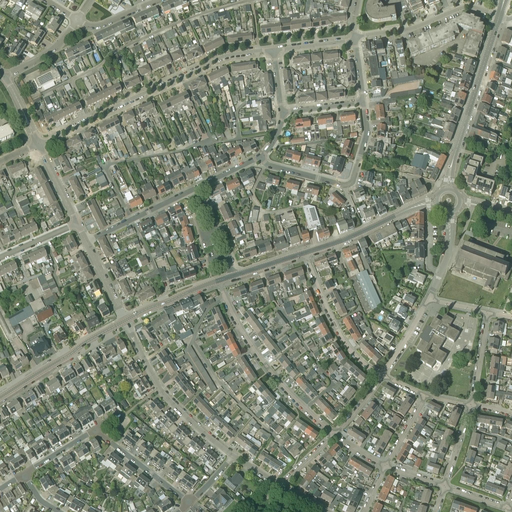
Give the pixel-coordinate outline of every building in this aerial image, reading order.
[(18,0),(16,4),(22,8),(27,0),(26,0),(18,0)] [(176,12),(182,10),(182,9),(178,0),(177,0),(172,2),(175,9),(176,12)] [(178,0),(182,9),(182,10),(183,10),(187,9),(188,7),(189,6),(188,4),(187,5),(185,0),(178,0)] [(379,6),(380,4),(381,0),(369,0),(366,6),(366,7),(366,8),(366,9),(366,10),(366,11),(366,12),(366,13),(366,14),(366,15),(367,16),(367,17),(368,18),(369,19),(370,20),(371,20),(372,21),(373,22),(374,22),(375,22),(376,23),(377,23),(378,23),(379,23),(392,21),(391,19),(397,18),(396,15),(395,9),(387,10),(385,7),(383,8),(381,6),(380,7),(379,6)] [(419,0),(415,2),(419,11),(424,9),(420,0),(419,0)] [(166,4),(169,12),(175,9),(172,2),(166,4)] [(413,14),(419,11),(415,2),(409,4),(413,14)] [(26,12),(25,14),(25,15),(31,18),(33,15),(37,8),(31,4),(26,12)] [(164,14),(169,12),(166,4),(161,7),(164,14)] [(37,8),(33,15),(39,19),(44,11),(40,9),(38,8),(38,7),(37,7),(37,8)] [(150,11),(153,19),(159,16),(155,9),(150,11)] [(320,15),(319,13),(319,10),(316,10),(316,11),(317,15),(309,16),(309,18),(311,29),(313,28),(314,29),(318,28),(319,27),(321,27),(320,16),(320,15)] [(153,20),(154,20),(153,19),(150,11),(144,14),(147,21),(150,20),(151,21),(153,20)] [(141,24),(147,21),(144,14),(138,16),(141,24)] [(141,24),(138,16),(132,19),(136,26),(141,24)] [(472,33),(484,36),(485,33),(484,32),(485,30),(483,29),(484,26),(480,25),(481,22),(477,21),(478,20),(466,16),(466,17),(463,16),(461,21),(460,20),(449,25),(454,37),(459,34),(457,28),(459,27),(473,32),(472,33)] [(52,25),(58,29),(62,22),(55,18),(52,25)] [(289,31),(291,31),(289,19),(279,21),(279,22),(281,33),(283,32),(284,33),(288,32),(289,31)] [(125,31),(126,33),(127,33),(131,32),(129,29),(133,27),(134,27),(131,22),(129,23),(128,21),(122,23),(125,31)] [(199,27),(198,25),(196,21),(190,24),(193,29),(199,27)] [(116,26),(120,33),(125,31),(122,23),(116,26)] [(58,29),(52,25),(48,31),(54,35),(58,29)] [(454,37),(449,25),(438,29),(444,43),(447,41),(447,43),(452,41),(451,39),(455,38),(454,37)] [(110,29),(114,36),(120,33),(116,26),(110,29)] [(35,37),(41,41),(45,36),(41,34),(43,31),(40,29),(39,31),(35,37)] [(115,38),(114,36),(110,29),(105,31),(109,41),(111,41),(112,40),(113,39),(115,38)] [(231,32),(231,29),(224,30),(225,35),(227,34),(227,38),(228,45),(233,44),(231,32)] [(441,44),(444,43),(438,29),(427,34),(433,47),(436,46),(437,47),(441,45),(441,44)] [(144,36),(142,30),(136,32),(138,38),(144,36)] [(104,43),(109,41),(105,31),(99,34),(103,41),(104,43)] [(176,39),(174,35),(172,31),(166,33),(168,39),(169,41),(176,39)] [(214,36),(219,48),(224,46),(220,36),(222,35),(220,31),(213,34),(214,36)] [(484,36),(472,33),(469,32),(466,43),(481,47),(484,36)] [(98,46),(97,44),(103,41),(99,34),(93,36),(95,39),(92,40),(95,47),(98,46)] [(430,48),(433,47),(427,34),(417,38),(423,52),(426,50),(426,52),(431,50),(430,48)] [(215,50),(219,48),(214,36),(212,37),(209,38),(210,40),(211,40),(215,50)] [(41,41),(35,37),(31,44),(37,48),(41,41)] [(511,46),(511,39),(503,37),(501,43),(511,46)] [(420,53),(423,52),(417,38),(406,43),(412,56),(415,55),(416,56),(420,54),(420,53)] [(211,40),(210,40),(208,41),(207,39),(205,40),(210,52),(215,50),(211,40)] [(82,45),(85,53),(91,50),(92,53),(97,50),(95,47),(92,40),(87,43),(82,45)] [(210,52),(205,40),(200,43),(201,45),(202,45),(206,54),(210,52)] [(12,46),(22,53),(26,46),(19,42),(18,45),(14,43),(12,46)] [(376,51),(377,57),(386,56),(384,46),(383,46),(382,42),(376,43),(376,48),(377,51),(376,51)] [(404,51),(403,50),(402,42),(395,44),(397,52),(404,51)] [(377,57),(376,51),(375,51),(374,43),(364,45),(362,47),(365,65),(367,64),(368,67),(370,67),(371,78),(372,78),(373,84),(381,82),(380,82),(378,67),(378,63),(377,57)] [(477,59),(481,47),(466,43),(462,54),(477,59)] [(173,48),(178,60),(183,58),(178,48),(179,48),(178,44),(172,46),(173,48)] [(81,58),(86,55),(85,53),(82,45),(76,48),(79,55),(81,58)] [(192,46),(198,58),(202,55),(198,45),(195,47),(195,45),(192,46)] [(18,59),(22,53),(12,46),(11,48),(10,54),(18,59)] [(193,60),(198,58),(192,46),(190,47),(191,48),(189,50),(193,59),(193,60)] [(75,61),(81,58),(79,55),(76,48),(70,50),(75,61)] [(174,62),(178,60),(173,48),(171,49),(172,51),(169,52),(171,55),(174,62)] [(193,59),(189,50),(186,51),(185,49),(182,51),(187,62),(189,61),(193,59)] [(511,49),(510,49),(509,52),(499,49),(498,54),(509,58),(510,53),(511,53),(511,49)] [(72,62),(75,61),(70,50),(64,53),(68,60),(71,59),(72,62)] [(161,54),(167,65),(171,63),(166,52),(163,53),(162,50),(160,51),(161,54)] [(332,53),(334,64),(337,64),(339,65),(342,61),(340,59),(339,53),(337,53),(332,53)] [(153,59),(151,54),(145,56),(147,60),(148,60),(150,65),(153,72),(158,69),(153,59)] [(167,65),(161,54),(157,56),(162,67),(167,65)] [(507,64),(509,58),(498,54),(496,60),(507,64)] [(158,69),(162,67),(157,56),(155,57),(155,58),(153,59),(158,69)] [(300,68),(299,58),(294,59),(292,59),(293,65),(291,67),(296,71),(297,69),(300,68)] [(466,67),(475,70),(477,64),(465,60),(463,66),(466,67)] [(342,70),(353,69),(352,65),(351,65),(351,63),(346,63),(343,61),(340,66),(342,67),(342,70)] [(141,63),(146,75),(150,73),(146,63),(144,64),(143,62),(141,63)] [(141,77),(146,75),(141,63),(139,64),(139,66),(137,67),(139,70),(138,70),(141,77)] [(250,64),(252,75),(258,74),(260,71),(257,69),(257,64),(255,65),(255,64),(250,64)] [(473,76),(475,70),(466,67),(464,73),(473,76)] [(494,67),(492,73),(500,76),(507,79),(509,80),(510,76),(507,75),(507,76),(502,74),(504,69),(498,67),(497,68),(494,67)] [(221,70),(226,82),(229,81),(228,79),(230,78),(226,68),(221,70)] [(283,78),(294,77),(293,74),(295,72),(290,68),(288,71),(283,72),(283,74),(283,78)] [(55,82),(56,81),(60,79),(56,70),(49,73),(49,74),(34,81),(38,90),(53,82),(55,82)] [(224,83),(226,82),(221,70),(217,72),(221,82),(223,81),(224,83)] [(104,86),(103,82),(98,72),(95,74),(101,87),(104,86)] [(111,78),(112,81),(113,81),(116,80),(119,79),(116,72),(113,74),(115,77),(111,78)] [(132,76),(136,85),(140,84),(139,83),(141,83),(136,72),(134,73),(135,75),(132,76)] [(219,83),(221,82),(217,72),(212,75),(217,86),(220,85),(219,83)] [(260,82),(271,80),(270,76),(269,74),(264,75),(261,73),(258,77),(260,79),(260,82)] [(502,83),(505,84),(511,86),(511,82),(511,81),(509,80),(507,79),(500,76),(492,73),(489,80),(497,82),(502,84),(502,83)] [(136,85),(132,76),(129,77),(128,75),(126,76),(131,88),(136,86),(136,85)] [(219,90),(217,86),(212,75),(208,77),(211,83),(212,86),(215,92),(219,90)] [(127,90),(131,88),(126,76),(124,77),(125,79),(122,80),(127,90)] [(462,79),(451,76),(450,79),(457,81),(470,85),(472,79),(463,76),(462,79)] [(204,93),(206,92),(205,90),(208,89),(203,79),(198,81),(204,93)] [(354,79),(343,80),(344,83),(342,85),(347,88),(349,86),(354,85),(354,83),(354,79)] [(206,97),(204,93),(198,81),(194,83),(198,93),(201,99),(206,97)] [(468,92),(470,85),(457,81),(455,87),(456,88),(455,88),(460,90),(460,89),(468,92)] [(381,82),(373,84),(372,84),(373,90),(384,89),(383,82),(381,82)] [(196,94),(198,93),(194,83),(190,85),(190,86),(188,87),(191,92),(194,97),(193,98),(195,102),(196,102),(199,106),(201,105),(199,101),(198,101),(196,96),(197,96),(196,94)] [(113,88),(116,94),(121,92),(118,85),(113,88)] [(504,88),(501,87),(497,85),(496,88),(488,85),(486,90),(500,96),(501,95),(502,91),(503,91),(504,88)] [(337,88),(338,99),(343,98),(345,98),(344,92),(346,90),(341,86),(340,88),(337,88)] [(295,87),(284,88),(285,92),(286,92),(286,94),(291,94),(294,96),(298,91),(296,89),(295,87)] [(110,97),(116,94),(113,88),(107,91),(110,97)] [(99,102),(96,96),(93,90),(88,93),(90,98),(93,105),(99,102)] [(506,97),(501,95),(500,96),(486,90),(484,97),(493,100),(494,96),(505,100),(506,97)] [(104,99),(110,97),(107,91),(102,93),(104,99)] [(305,103),(303,93),(301,93),(299,92),(295,96),(297,98),(298,104),(300,103),(300,104),(305,103)] [(99,102),(104,99),(102,93),(96,96),(99,102)] [(188,110),(189,111),(192,110),(191,107),(193,106),(191,102),(190,103),(186,93),(181,95),(188,110)] [(456,93),(455,96),(458,96),(457,99),(464,102),(466,96),(459,93),(459,94),(456,93)] [(184,112),(188,110),(181,95),(177,97),(184,112)] [(185,113),(184,112),(177,97),(173,99),(178,111),(180,115),(182,119),(184,118),(182,114),(185,113)] [(505,104),(493,100),(484,97),(481,103),(490,106),(492,101),(493,102),(493,103),(504,107),(505,104)] [(88,107),(93,105),(90,98),(85,101),(88,107)] [(464,102),(457,99),(452,98),(451,101),(455,102),(454,105),(462,108),(464,102)] [(176,112),(178,111),(173,99),(168,102),(173,111),(175,110),(176,112)] [(171,112),(173,111),(168,102),(164,104),(169,115),(171,114),(171,112)] [(146,105),(151,115),(154,114),(155,115),(158,114),(155,108),(152,103),(150,104),(146,105)] [(73,107),(76,113),(82,110),(79,104),(73,107)] [(167,116),(169,115),(164,104),(159,106),(164,115),(166,114),(167,116)] [(151,115),(146,105),(142,107),(147,119),(149,118),(149,116),(151,115)] [(494,119),(496,120),(498,115),(499,112),(480,105),(477,114),(485,116),(494,119)] [(70,115),(76,113),(73,107),(68,109),(70,115)] [(142,119),(144,118),(147,125),(149,130),(152,128),(151,127),(149,124),(147,119),(142,107),(137,109),(142,119)] [(65,118),(70,115),(68,109),(62,112),(65,118)] [(451,116),(459,118),(461,112),(453,110),(451,116)] [(54,123),(59,121),(56,115),(55,111),(49,114),(54,123)] [(36,113),(40,122),(44,120),(40,112),(36,113)] [(59,121),(65,118),(62,112),(56,115),(59,121)] [(132,126),(134,130),(136,129),(138,128),(136,124),(134,124),(134,123),(136,122),(135,120),(137,119),(136,117),(134,117),(131,112),(127,114),(132,126)] [(386,123),(389,122),(389,118),(385,119),(384,113),(376,114),(377,120),(380,120),(381,123),(386,123)] [(48,126),(54,123),(49,114),(44,117),(48,126)] [(129,125),(130,127),(132,126),(127,114),(122,116),(127,126),(129,125)] [(347,115),(348,125),(354,125),(354,122),(355,122),(354,116),(353,117),(353,114),(347,115)] [(445,119),(447,119),(446,121),(452,124),(452,123),(456,124),(459,118),(451,116),(446,114),(445,119)] [(484,119),(485,116),(477,114),(473,127),(484,131),(487,123),(485,123),(486,122),(485,122),(486,120),(484,119)] [(220,118),(224,130),(229,128),(224,115),(223,116),(224,117),(220,118)] [(341,126),(348,125),(347,115),(341,116),(341,118),(340,118),(340,122),(336,122),(337,130),(338,136),(342,135),(341,126)] [(337,130),(336,122),(332,123),(332,119),(330,119),(330,117),(324,118),(325,126),(326,129),(333,128),(333,131),(337,130)] [(319,133),(318,127),(325,126),(324,118),(318,119),(318,121),(318,125),(314,125),(315,133),(319,133)] [(112,121),(119,136),(123,134),(116,119),(112,121)] [(315,133),(314,125),(310,126),(309,122),(308,123),(308,120),(302,121),(303,129),(303,133),(307,132),(307,128),(310,128),(311,132),(310,132),(311,134),(315,133)] [(435,120),(433,120),(431,125),(434,125),(444,128),(444,129),(454,132),(455,127),(444,123),(435,120)] [(115,138),(119,136),(112,121),(107,123),(112,133),(115,138)] [(110,134),(112,133),(107,123),(103,125),(108,137),(111,136),(110,134)] [(106,138),(108,137),(103,125),(98,127),(103,137),(106,136),(106,138)] [(0,142),(14,137),(9,127),(2,130),(0,130),(0,142)] [(356,134),(352,134),(351,127),(349,128),(349,134),(350,134),(350,138),(357,138),(356,134)] [(491,134),(484,131),(473,127),(468,140),(476,142),(478,138),(489,141),(496,143),(498,138),(496,137),(491,134)] [(454,132),(444,129),(440,139),(450,142),(454,132)] [(88,132),(94,144),(95,147),(97,146),(96,143),(98,142),(97,140),(95,135),(93,130),(88,132)] [(92,145),(94,144),(88,132),(84,134),(86,139),(83,140),(86,148),(92,145)] [(180,136),(184,143),(187,142),(184,134),(183,135),(182,132),(178,134),(179,136),(180,136)] [(385,139),(385,133),(377,132),(377,142),(388,145),(391,145),(391,139),(388,139),(385,139)] [(439,143),(440,140),(425,134),(424,138),(439,143)] [(176,148),(181,145),(177,136),(173,139),(173,140),(173,141),(173,143),(174,142),(176,145),(175,146),(176,148)] [(73,139),(79,151),(80,153),(82,152),(80,150),(81,150),(80,148),(82,147),(78,137),(73,139)] [(76,152),(79,151),(73,139),(69,141),(69,142),(73,151),(76,150),(76,152)] [(246,142),(251,151),(256,149),(253,142),(250,143),(249,141),(246,142)] [(388,145),(377,142),(374,141),(374,144),(375,144),(374,149),(385,152),(386,147),(388,147),(388,145)] [(71,152),(73,151),(69,142),(65,144),(63,145),(67,154),(70,155),(72,154),(71,152)] [(246,142),(242,143),(241,143),(242,144),(238,144),(238,147),(242,146),(246,154),(251,151),(246,142)] [(342,149),(350,151),(352,144),(345,142),(344,145),(343,148),(342,149)] [(206,149),(209,155),(215,151),(213,146),(206,149)] [(233,150),(236,157),(241,154),(238,147),(233,150)] [(294,153),(295,147),(292,147),(291,152),(287,151),(285,159),(292,161),(294,153)] [(131,157),(137,154),(134,148),(129,151),(131,157)] [(229,149),(230,151),(227,152),(227,153),(231,160),(236,157),(233,150),(231,148),(229,149)] [(348,158),(350,151),(342,149),(340,156),(348,158)] [(385,155),(385,152),(374,149),(373,154),(376,155),(376,157),(382,159),(383,155),(385,155)] [(419,163),(417,169),(427,173),(433,174),(435,170),(440,172),(447,158),(433,152),(433,151),(425,149),(424,153),(420,164),(419,163)] [(222,165),(217,155),(216,152),(213,153),(215,156),(214,156),(216,160),(214,161),(217,168),(222,165)] [(217,155),(222,165),(228,163),(224,156),(222,157),(220,153),(217,155)] [(301,155),(294,153),(292,161),(299,163),(301,155)] [(60,165),(70,160),(69,158),(71,157),(70,156),(67,155),(58,159),(59,161),(60,165)] [(334,165),(342,167),(344,161),(336,159),(337,156),(332,155),(331,157),(332,158),(330,164),(334,165)] [(202,160),(207,171),(213,168),(215,167),(211,160),(209,156),(202,160)] [(311,166),(314,158),(307,156),(304,164),(311,166)] [(484,160),(476,157),(471,156),(469,163),(467,162),(463,176),(466,177),(465,180),(466,180),(465,184),(472,186),(471,190),(491,196),(495,184),(488,181),(488,182),(477,178),(476,176),(479,166),(482,167),(484,160)] [(314,158),(311,166),(319,168),(321,160),(314,158)] [(62,170),(74,164),(73,162),(71,163),(70,160),(60,165),(62,170)] [(202,174),(207,171),(202,160),(199,161),(199,160),(196,161),(199,167),(202,174)] [(146,172),(144,168),(141,162),(137,164),(142,174),(146,172)] [(18,166),(22,175),(25,173),(26,175),(28,175),(28,173),(24,164),(22,164),(18,166)] [(74,164),(62,170),(65,174),(74,169),(73,167),(75,166),(74,164)] [(22,175),(18,166),(18,165),(13,167),(18,179),(21,178),(20,176),(22,175)] [(340,175),(342,167),(334,165),(332,172),(340,175)] [(16,180),(18,179),(13,167),(8,170),(13,179),(16,178),(16,180)] [(180,172),(181,172),(183,171),(182,169),(180,169),(179,167),(177,168),(179,171),(173,174),(179,185),(184,182),(186,181),(182,174),(181,175),(180,172)] [(189,170),(194,179),(199,177),(195,167),(189,170)] [(100,168),(99,169),(87,175),(88,177),(101,171),(100,168)] [(33,179),(42,174),(40,170),(39,171),(38,169),(29,173),(29,175),(29,176),(31,175),(33,179)] [(435,182),(440,172),(435,170),(433,174),(427,173),(417,169),(416,171),(414,170),(413,175),(421,177),(422,173),(426,175),(426,174),(431,176),(430,180),(435,182)] [(184,173),(183,171),(181,172),(180,172),(181,175),(182,174),(186,181),(187,180),(188,182),(194,179),(189,170),(184,173)] [(245,174),(248,181),(250,186),(254,185),(253,182),(254,181),(250,172),(245,174)] [(364,178),(372,180),(373,177),(374,177),(375,173),(369,172),(369,174),(365,174),(364,178)] [(33,184),(44,179),(42,174),(33,179),(34,181),(32,182),(33,184)] [(173,174),(167,177),(169,181),(170,185),(172,184),(174,188),(179,185),(173,174)] [(243,184),(248,181),(245,174),(239,177),(243,184)] [(71,186),(81,181),(80,179),(81,178),(80,176),(68,182),(71,186)] [(273,178),(271,186),(278,187),(280,180),(273,178)] [(371,184),(372,180),(364,178),(363,183),(366,184),(366,187),(370,188),(372,187),(373,184),(371,184)] [(44,179),(33,184),(34,186),(36,185),(37,188),(47,183),(44,179)] [(231,183),(237,194),(239,193),(237,188),(240,187),(236,180),(231,183)] [(409,196),(408,193),(408,194),(406,185),(406,180),(400,180),(400,185),(400,187),(399,187),(400,191),(398,192),(403,205),(411,201),(409,196)] [(412,183),(420,197),(427,193),(424,187),(423,188),(419,181),(417,182),(417,180),(412,183)] [(73,191),(84,185),(83,183),(82,184),(81,181),(71,186),(73,191)] [(145,188),(150,199),(156,196),(149,184),(147,185),(145,181),(142,182),(144,186),(145,187),(145,188)] [(162,186),(160,182),(157,183),(159,188),(157,189),(160,196),(165,193),(162,186)] [(291,191),(293,183),(287,182),(285,189),(291,191)] [(226,185),(229,192),(231,191),(234,196),(237,195),(236,194),(237,194),(231,183),(226,185)] [(293,183),(291,191),(297,192),(299,185),(293,183)] [(411,201),(420,197),(412,183),(410,184),(413,191),(408,193),(409,196),(411,201)] [(162,186),(165,193),(171,191),(167,184),(162,186)] [(39,195),(50,189),(48,185),(38,190),(37,189),(35,190),(37,193),(38,193),(39,195)] [(75,195),(85,190),(84,187),(85,187),(84,185),(73,191),(75,195)] [(226,195),(221,186),(216,188),(221,198),(221,197),(226,195)] [(311,196),(313,188),(307,187),(305,195),(301,194),(300,198),(300,199),(303,200),(304,198),(306,199),(307,198),(310,199),(311,196)] [(145,201),(150,199),(145,188),(142,189),(145,193),(142,194),(145,201)] [(216,196),(218,199),(221,198),(221,197),(221,198),(216,188),(211,191),(214,198),(216,196)] [(311,196),(314,197),(317,197),(319,190),(313,188),(311,196)] [(42,198),(52,194),(50,189),(39,195),(36,196),(38,200),(42,198)] [(358,191),(361,199),(364,197),(365,198),(369,197),(366,191),(364,192),(362,189),(358,191)] [(85,190),(75,195),(77,199),(89,194),(88,191),(86,192),(85,190)] [(361,199),(358,191),(353,193),(355,196),(352,197),(355,203),(359,201),(358,200),(361,199)] [(399,199),(397,194),(393,193),(389,195),(393,205),(395,210),(399,208),(396,200),(399,199)] [(43,204),(54,198),(52,194),(42,198),(43,201),(42,201),(43,203),(43,204)] [(333,205),(339,199),(334,194),(329,198),(327,196),(323,201),(326,204),(329,201),(333,205)] [(142,205),(138,196),(138,195),(132,198),(133,200),(137,207),(142,205)] [(388,195),(373,201),(378,212),(377,212),(380,217),(387,213),(385,208),(383,209),(382,206),(385,205),(387,204),(389,208),(393,206),(388,195)] [(43,204),(43,203),(40,205),(43,210),(47,208),(47,207),(56,203),(54,198),(43,204)] [(89,209),(101,203),(100,201),(98,202),(97,199),(87,204),(89,209)] [(339,199),(333,205),(336,207),(339,209),(344,204),(339,199)] [(27,200),(18,203),(20,208),(29,204),(27,200)] [(131,210),(137,207),(133,200),(128,203),(131,210)] [(229,212),(227,207),(224,201),(223,202),(217,205),(222,216),(229,212)] [(91,213),(101,208),(100,206),(102,205),(101,203),(89,209),(91,213)] [(48,215),(59,209),(57,204),(47,209),(49,211),(47,212),(48,215)] [(93,217),(105,212),(104,212),(108,210),(106,206),(101,208),(91,213),(93,217)] [(320,226),(318,219),(318,220),(314,208),(308,206),(302,208),(306,222),(309,232),(316,229),(316,227),(320,226)] [(370,208),(371,209),(367,210),(371,218),(376,217),(374,213),(377,212),(374,206),(370,208)] [(180,223),(187,221),(186,217),(181,219),(179,215),(182,213),(178,207),(173,209),(180,223)] [(367,210),(366,208),(363,209),(364,211),(360,212),(363,218),(365,217),(366,220),(371,218),(367,210)] [(49,217),(51,216),(52,218),(61,214),(62,214),(59,209),(48,215),(49,217)] [(174,225),(180,223),(173,209),(168,212),(171,219),(172,221),(174,225)] [(351,221),(348,214),(349,214),(348,210),(341,213),(342,216),(343,219),(342,219),(347,232),(354,229),(351,221)] [(95,222),(107,216),(105,212),(93,217),(95,222)] [(229,212),(222,216),(225,221),(227,220),(227,222),(233,219),(229,212)] [(52,218),(49,219),(52,225),(63,220),(62,218),(63,217),(61,214),(52,218)] [(335,222),(336,222),(332,214),(324,216),(324,217),(326,222),(327,222),(328,227),(336,224),(335,222)] [(170,225),(173,223),(172,221),(168,223),(165,215),(159,218),(164,228),(164,227),(170,225)] [(416,226),(424,226),(424,215),(416,215),(406,220),(409,225),(411,225),(412,226),(413,226),(413,227),(416,226)] [(98,226),(109,221),(107,216),(95,222),(98,226)] [(165,228),(164,227),(164,228),(159,218),(154,220),(159,230),(165,228)] [(230,233),(238,229),(237,229),(241,228),(240,227),(241,227),(239,223),(238,222),(240,221),(239,219),(235,220),(235,222),(234,223),(229,225),(230,226),(227,227),(230,233)] [(320,226),(324,240),(329,238),(327,229),(324,230),(321,219),(318,219),(320,226)] [(336,222),(335,222),(336,224),(339,234),(347,232),(342,219),(336,222)] [(29,226),(32,234),(38,231),(33,220),(30,221),(32,225),(29,226)] [(398,234),(398,235),(401,234),(399,231),(406,228),(407,230),(410,229),(405,220),(393,226),(398,234)] [(109,221),(98,226),(100,231),(109,226),(108,224),(110,223),(109,221)] [(149,233),(150,233),(154,231),(153,231),(154,229),(150,221),(145,223),(149,233)] [(184,238),(191,236),(190,230),(187,231),(187,229),(186,225),(188,225),(187,221),(180,223),(181,226),(183,230),(182,231),(184,238)] [(309,232),(306,222),(305,222),(305,225),(304,225),(305,227),(304,227),(305,229),(306,232),(303,233),(301,228),(298,229),(303,243),(309,241),(306,233),(309,232)] [(150,233),(149,233),(145,223),(139,226),(142,232),(140,234),(142,238),(145,237),(144,236),(150,233)] [(27,236),(32,234),(29,226),(23,229),(27,236)] [(318,242),(324,240),(320,226),(316,227),(316,229),(317,233),(316,234),(318,242)] [(389,228),(393,237),(398,234),(393,226),(389,228)] [(15,241),(12,234),(11,231),(9,227),(6,228),(8,232),(5,233),(7,236),(6,236),(10,244),(15,241)] [(388,239),(393,237),(389,228),(384,230),(388,239)] [(21,239),(27,236),(23,229),(18,231),(21,239)] [(238,229),(230,233),(233,238),(235,237),(235,238),(241,236),(238,229)] [(298,229),(284,233),(284,234),(288,247),(291,246),(291,247),(293,247),(293,246),(298,244),(298,245),(300,245),(299,244),(303,243),(298,229)] [(384,241),(388,239),(384,230),(380,233),(384,241)] [(15,241),(21,239),(18,231),(12,234),(15,241)] [(379,244),(384,241),(380,233),(375,235),(379,244)] [(10,244),(6,236),(4,237),(2,234),(0,234),(0,236),(4,246),(10,244)] [(288,247),(284,234),(283,234),(279,235),(277,236),(278,240),(279,240),(281,251),(285,249),(285,248),(288,247)] [(99,245),(111,240),(109,235),(97,241),(99,245)] [(245,235),(238,239),(234,241),(235,244),(246,239),(245,235)] [(375,246),(379,244),(375,235),(370,237),(370,238),(369,238),(375,246)] [(181,249),(185,247),(184,245),(191,243),(191,242),(193,241),(191,236),(184,238),(181,239),(179,239),(181,245),(180,245),(181,248),(181,249)] [(65,247),(75,243),(72,237),(62,242),(65,247)] [(102,250),(113,244),(116,243),(114,239),(111,240),(99,245),(102,250)] [(262,242),(266,253),(271,251),(269,244),(272,243),(270,239),(262,242)] [(262,242),(262,240),(254,243),(257,249),(258,249),(260,255),(266,253),(262,242)] [(358,243),(365,257),(368,256),(365,250),(368,249),(365,240),(358,243)] [(472,241),(471,241),(470,241),(469,242),(468,245),(465,244),(455,271),(457,272),(457,273),(457,274),(458,274),(459,274),(459,273),(460,273),(461,273),(462,271),(467,273),(467,274),(482,280),(483,279),(488,281),(485,288),(492,291),(493,288),(496,289),(500,279),(507,281),(511,268),(511,264),(506,263),(508,257),(490,250),(472,244),(472,243),(472,242),(472,241)] [(75,243),(65,247),(67,250),(68,253),(77,248),(75,243)] [(247,247),(251,258),(256,256),(254,250),(256,249),(254,243),(247,245),(248,247),(247,247)] [(104,254),(114,249),(113,247),(114,246),(113,244),(102,250),(104,254)] [(189,256),(196,253),(195,248),(193,248),(192,247),(187,249),(186,249),(185,247),(181,249),(181,248),(179,249),(179,250),(182,251),(185,251),(186,257),(189,256)] [(349,250),(352,258),(359,255),(356,248),(349,250)] [(38,252),(41,259),(43,263),(49,261),(44,249),(38,252)] [(116,251),(115,252),(114,249),(104,254),(106,259),(118,253),(116,251)] [(352,258),(349,250),(343,252),(346,261),(351,272),(349,273),(351,278),(356,276),(360,274),(358,271),(357,269),(353,261),(352,258)] [(424,251),(409,251),(409,254),(416,254),(416,260),(424,260),(424,251)] [(36,262),(41,259),(38,252),(33,254),(36,262)] [(56,261),(62,259),(61,255),(58,257),(56,252),(52,254),(55,261),(56,260),(56,261)] [(74,263),(83,258),(81,254),(80,255),(79,253),(69,258),(70,261),(72,260),(74,263)] [(189,256),(191,263),(192,262),(193,264),(197,262),(196,260),(198,259),(196,253),(189,256)] [(33,263),(36,262),(33,254),(27,257),(30,264),(31,264),(33,263)] [(326,258),(330,269),(332,268),(330,263),(332,263),(333,265),(338,263),(335,255),(326,258)] [(28,265),(30,265),(30,264),(27,257),(21,259),(26,271),(30,269),(28,265)] [(71,270),(85,263),(83,258),(74,263),(75,265),(70,268),(71,270)] [(145,258),(139,261),(142,267),(149,264),(145,258)] [(333,279),(330,269),(326,258),(315,263),(322,283),(333,279)] [(112,271),(123,266),(122,264),(121,264),(120,262),(110,267),(112,271)] [(8,265),(12,273),(14,271),(15,274),(17,276),(17,277),(20,276),(14,263),(8,265)] [(85,263),(71,270),(72,271),(75,270),(77,270),(78,272),(88,267),(85,263)] [(6,275),(12,273),(8,265),(3,267),(6,275)] [(123,266),(112,271),(114,276),(117,281),(123,278),(123,277),(125,276),(124,275),(126,275),(125,273),(123,269),(124,268),(123,266)] [(187,270),(190,278),(195,276),(193,268),(189,267),(186,268),(187,268),(186,268),(187,270)] [(172,276),(171,271),(165,273),(164,268),(159,270),(163,282),(168,281),(169,285),(175,283),(172,276)] [(184,280),(190,278),(187,270),(186,268),(184,269),(185,271),(182,272),(184,280)] [(76,281),(91,273),(88,269),(79,274),(80,276),(78,277),(78,276),(74,277),(76,281)] [(295,271),(299,282),(305,280),(301,269),(295,271)] [(300,285),(299,282),(295,271),(289,273),(292,280),(295,279),(297,286),(300,285)] [(358,280),(366,297),(372,294),(376,303),(380,301),(371,281),(369,276),(366,271),(362,273),(361,273),(363,278),(358,280)] [(418,271),(413,271),(412,271),(410,276),(410,275),(407,281),(416,284),(416,283),(417,284),(417,283),(423,285),(426,278),(425,277),(424,277),(417,274),(417,271),(418,271)] [(52,274),(51,272),(48,273),(44,275),(47,282),(52,279),(51,276),(52,274)] [(91,273),(76,281),(77,283),(82,280),(83,282),(86,281),(89,280),(88,280),(93,278),(91,273)] [(292,280),(289,273),(284,275),(286,282),(283,282),(287,293),(292,291),(290,285),(293,284),(292,280)] [(382,306),(380,301),(376,303),(372,294),(366,297),(358,280),(363,278),(361,273),(360,274),(356,276),(351,278),(350,278),(366,313),(372,311),(382,306)] [(172,276),(175,283),(180,281),(178,274),(172,276)] [(272,278),(277,292),(277,293),(280,292),(277,285),(281,284),(278,276),(272,278)] [(272,293),(277,292),(272,278),(266,280),(269,287),(266,288),(271,302),(274,301),(272,293)] [(120,288),(132,283),(131,281),(129,281),(128,279),(118,284),(120,288)] [(328,291),(335,288),(333,285),(337,283),(335,280),(332,282),(331,282),(325,285),(328,291)] [(271,302),(266,288),(263,289),(261,282),(255,284),(259,294),(262,293),(263,298),(266,297),(268,303),(271,302)] [(122,293),(123,293),(132,288),(131,286),(133,285),(132,283),(120,288),(122,293)] [(91,286),(89,287),(86,289),(87,292),(88,292),(92,300),(101,296),(99,292),(100,291),(96,284),(91,286)] [(255,295),(259,294),(255,284),(249,286),(252,293),(249,294),(252,303),(254,302),(255,302),(254,300),(257,299),(255,295)] [(145,287),(151,298),(155,296),(154,293),(156,292),(153,286),(151,287),(150,286),(148,287),(147,286),(145,287)] [(146,301),(151,298),(145,287),(143,288),(144,290),(141,291),(146,300),(146,301)] [(132,288),(123,293),(125,297),(125,296),(126,298),(131,296),(133,297),(135,293),(132,288)] [(252,303),(249,294),(246,295),(244,288),(238,290),(241,300),(247,298),(249,304),(252,303)] [(235,302),(241,300),(238,290),(232,292),(235,302)] [(142,302),(146,300),(141,291),(136,294),(135,298),(138,298),(140,303),(142,302)] [(333,301),(348,294),(347,291),(338,295),(337,292),(330,296),(333,301)] [(305,301),(311,298),(309,293),(298,297),(300,300),(298,301),(299,304),(305,301)] [(335,307),(342,303),(341,301),(349,297),(348,294),(333,301),(335,307)] [(417,298),(409,294),(408,295),(407,295),(404,302),(413,306),(417,298)] [(45,308),(42,302),(40,299),(34,303),(32,299),(31,299),(30,297),(25,299),(30,307),(28,308),(33,315),(34,314),(45,308)] [(203,304),(198,297),(190,301),(194,309),(192,310),(194,314),(198,311),(201,316),(203,314),(205,310),(205,309),(214,303),(213,299),(207,303),(207,302),(203,304)] [(307,307),(314,304),(311,298),(305,301),(307,307)] [(198,320),(194,314),(192,310),(194,309),(190,301),(189,302),(180,306),(182,312),(183,312),(185,316),(187,318),(187,319),(189,318),(193,327),(196,325),(198,320)] [(338,312),(354,304),(353,301),(343,306),(342,303),(335,307),(338,312)] [(285,311),(292,307),(290,302),(282,306),(285,311)] [(34,314),(35,316),(39,323),(52,317),(53,317),(56,315),(57,314),(52,304),(51,305),(48,307),(45,308),(34,314)] [(310,312),(316,309),(314,304),(307,307),(310,312)] [(354,304),(338,312),(340,317),(348,314),(346,311),(356,307),(354,304)] [(12,328),(7,319),(0,305),(0,326),(6,338),(8,342),(17,338),(12,328)] [(109,315),(105,305),(98,308),(103,318),(109,315)] [(182,317),(185,316),(183,312),(182,312),(180,306),(171,309),(173,316),(175,315),(185,333),(187,332),(190,331),(190,330),(193,329),(190,323),(187,325),(182,317)] [(292,307),(285,311),(287,316),(294,312),(292,307)] [(394,317),(399,320),(401,317),(405,320),(408,313),(406,312),(407,310),(401,307),(398,314),(396,313),(394,317)] [(35,316),(34,314),(33,315),(28,308),(23,310),(28,319),(35,316)] [(184,333),(185,333),(175,315),(173,316),(171,309),(163,312),(165,316),(171,324),(171,325),(177,334),(178,337),(181,335),(184,333)] [(210,319),(220,314),(217,309),(211,312),(212,314),(208,316),(209,317),(206,318),(207,320),(210,319)] [(246,321),(252,316),(255,314),(258,312),(257,310),(254,312),(250,314),(248,311),(246,313),(245,311),(244,309),(240,312),(241,314),(246,321)] [(300,316),(295,319),(296,322),(311,315),(312,318),(319,315),(316,309),(310,312),(305,314),(300,316)] [(21,323),(28,319),(23,310),(16,314),(21,323)] [(89,319),(94,327),(99,324),(98,322),(99,322),(94,313),(92,312),(89,314),(87,312),(86,313),(89,319)] [(89,319),(85,321),(81,313),(78,315),(82,323),(84,321),(89,330),(94,327),(89,319)] [(278,321),(283,318),(279,313),(275,316),(278,321)] [(17,325),(21,323),(16,314),(7,319),(12,328),(17,325)] [(220,314),(210,319),(211,322),(213,321),(215,320),(216,323),(222,320),(220,314)] [(79,324),(82,323),(78,315),(66,322),(70,329),(71,328),(74,332),(75,331),(76,334),(83,331),(79,324)] [(399,320),(394,317),(390,315),(387,320),(391,322),(388,328),(397,333),(400,329),(398,329),(401,325),(397,323),(399,320)] [(168,326),(171,325),(171,324),(165,316),(160,319),(167,330),(169,329),(168,326)] [(250,326),(256,321),(252,316),(246,321),(250,326)] [(453,321),(451,320),(445,317),(442,323),(435,319),(429,328),(427,327),(420,340),(422,341),(418,348),(417,351),(422,354),(418,361),(432,368),(436,362),(442,365),(447,356),(438,351),(446,338),(454,343),(460,334),(453,330),(451,329),(452,328),(450,327),(450,328),(449,328),(453,321)] [(283,318),(278,321),(283,328),(288,324),(283,318)] [(346,327),(355,321),(354,319),(351,320),(350,318),(343,322),(346,327)] [(349,332),(356,328),(359,326),(358,324),(363,321),(361,318),(358,320),(355,321),(346,327),(349,332)] [(162,333),(167,330),(160,319),(155,322),(159,328),(161,327),(162,329),(160,330),(162,333)] [(318,327),(324,324),(321,319),(315,322),(316,325),(311,327),(311,328),(308,329),(308,328),(302,332),(303,335),(309,332),(312,330),(318,327)] [(214,327),(211,329),(212,331),(225,325),(222,320),(216,323),(217,325),(214,327)] [(259,326),(256,321),(250,326),(253,331),(259,326)] [(493,328),(503,330),(503,329),(504,324),(504,322),(498,321),(498,323),(495,323),(494,326),(493,326),(493,328)] [(157,332),(160,330),(159,328),(155,322),(150,325),(155,333),(157,337),(159,336),(157,332)] [(265,326),(264,325),(263,323),(259,326),(253,331),(257,335),(263,330),(261,328),(265,326)] [(321,333),(327,329),(324,324),(318,327),(321,333)] [(12,328),(17,338),(21,335),(22,333),(17,325),(12,328)] [(150,336),(155,333),(150,325),(145,329),(150,336)] [(225,325),(212,331),(206,334),(208,337),(214,334),(213,334),(216,332),(216,333),(220,331),(221,334),(227,331),(225,325)] [(361,332),(359,329),(357,330),(356,328),(349,332),(352,337),(361,332)] [(502,338),(503,330),(493,328),(493,330),(493,333),(495,334),(495,337),(502,338)] [(150,336),(145,329),(138,333),(143,341),(146,339),(150,336)] [(323,338),(330,335),(327,329),(321,333),(323,338)] [(67,340),(61,330),(54,334),(55,336),(53,337),(58,345),(67,340)] [(275,334),(277,333),(275,331),(271,334),(268,336),(266,334),(259,339),(263,344),(275,334)] [(360,336),(362,334),(361,332),(352,337),(355,342),(362,338),(360,336)] [(213,349),(232,339),(229,334),(223,337),(224,339),(210,347),(212,350),(213,349)] [(274,339),(277,336),(275,334),(263,344),(267,348),(273,343),(271,341),(274,339)] [(294,334),(288,339),(291,343),(297,338),(294,334)] [(330,335),(323,338),(320,340),(322,343),(325,341),(326,343),(332,340),(330,335)] [(394,339),(387,335),(383,341),(378,338),(376,341),(383,346),(386,343),(386,344),(387,344),(390,346),(394,339)] [(151,338),(150,336),(146,339),(154,352),(158,350),(156,346),(151,338)] [(278,344),(280,346),(280,345),(284,342),(287,340),(288,339),(286,336),(282,339),(280,341),(281,341),(278,344)] [(501,341),(502,338),(495,337),(494,340),(490,339),(489,343),(488,345),(500,346),(502,347),(503,341),(501,341)] [(35,357),(35,356),(36,358),(37,358),(38,358),(40,357),(40,356),(39,354),(45,350),(46,352),(50,350),(49,348),(43,338),(39,341),(40,342),(30,349),(35,357)] [(365,342),(367,340),(365,338),(357,345),(360,347),(359,348),(363,352),(374,340),(373,338),(367,344),(365,342)] [(116,349),(120,355),(122,353),(121,352),(126,349),(120,339),(117,341),(117,342),(115,343),(118,348),(116,349)] [(229,348),(235,345),(232,339),(213,349),(215,352),(222,348),(227,345),(229,348)] [(368,356),(373,350),(371,348),(376,342),(374,340),(363,352),(368,356)] [(271,353),(277,348),(273,343),(267,348),(271,353)] [(330,355),(338,349),(335,344),(326,350),(328,352),(325,354),(326,357),(329,355),(330,355)] [(223,358),(238,350),(235,345),(229,348),(225,350),(226,353),(222,355),(223,358)] [(277,348),(271,353),(274,358),(280,353),(284,350),(280,345),(280,346),(277,348)] [(295,350),(293,352),(295,354),(298,352),(303,348),(300,345),(297,348),(295,350)] [(500,350),(500,346),(488,345),(488,346),(489,347),(488,350),(491,350),(490,353),(497,355),(498,351),(499,351),(500,350)] [(120,355),(116,349),(113,351),(111,346),(109,347),(109,346),(105,348),(111,358),(112,359),(120,355)] [(108,362),(107,361),(111,358),(105,348),(102,350),(103,351),(101,352),(104,357),(102,358),(105,364),(108,362)] [(336,358),(342,354),(338,349),(330,355),(331,357),(334,355),(336,358)] [(238,350),(223,358),(224,360),(227,358),(228,359),(229,359),(230,359),(230,358),(233,356),(234,359),(241,355),(238,350)] [(372,360),(378,354),(373,350),(368,356),(372,360)] [(161,361),(167,357),(164,352),(158,356),(161,361)] [(292,360),(294,358),(295,359),(296,358),(300,355),(298,352),(295,354),(293,356),(290,358),(292,360)] [(378,354),(372,360),(376,364),(384,356),(379,352),(378,354)] [(293,356),(291,354),(285,359),(283,356),(277,361),(281,366),(287,361),(290,358),(293,356)] [(342,354),(336,358),(341,365),(346,361),(345,359),(342,354)] [(16,357),(22,367),(28,363),(25,358),(22,359),(19,355),(16,357)] [(105,364),(102,358),(99,360),(96,355),(95,356),(94,355),(91,357),(97,367),(99,370),(104,367),(106,366),(105,364)] [(164,366),(173,360),(170,355),(167,357),(161,361),(164,366)] [(16,371),(22,367),(16,357),(13,359),(15,363),(12,365),(16,371)] [(238,365),(235,367),(237,369),(246,363),(243,358),(237,362),(238,365)] [(297,368),(305,361),(303,359),(298,363),(296,365),(297,367),(297,368)] [(86,372),(89,370),(90,372),(95,369),(92,363),(89,365),(86,360),(81,364),(84,368),(86,372)] [(167,371),(176,365),(173,360),(164,366),(167,371)] [(285,370),(291,365),(287,361),(281,366),(285,370)] [(295,370),(289,375),(293,380),(302,372),(300,369),(303,367),(307,364),(305,361),(297,368),(297,367),(296,368),(296,369),(295,370)] [(348,362),(343,368),(341,370),(344,372),(341,375),(343,377),(346,374),(347,373),(348,372),(353,366),(348,362)] [(243,372),(249,368),(246,363),(237,369),(240,374),(243,372)] [(130,375),(139,369),(137,366),(136,366),(135,364),(131,367),(129,365),(122,370),(126,377),(127,377),(127,376),(130,375)] [(337,369),(334,364),(326,369),(330,375),(337,369)] [(9,376),(4,366),(3,365),(0,366),(0,374),(2,379),(9,376)] [(86,372),(84,368),(81,370),(78,365),(73,368),(76,373),(79,378),(80,378),(80,379),(85,377),(86,378),(89,377),(87,374),(86,372)] [(176,365),(167,371),(170,376),(179,370),(176,365)] [(289,375),(295,370),(291,365),(285,370),(289,375)] [(353,376),(357,370),(353,366),(348,372),(353,376)] [(247,377),(253,373),(249,368),(243,372),(245,375),(247,377)] [(139,369),(130,375),(132,379),(131,380),(132,383),(138,379),(137,377),(141,374),(140,372),(141,372),(139,369)] [(66,373),(71,381),(74,380),(75,381),(79,378),(76,373),(73,375),(71,370),(66,373)] [(308,379),(315,373),(313,370),(308,375),(304,380),(301,377),(295,383),(299,387),(305,382),(308,379)] [(357,380),(362,374),(357,370),(353,376),(357,380)] [(497,375),(498,371),(491,370),(490,376),(502,378),(506,379),(507,376),(497,375)] [(177,385),(185,378),(188,376),(186,373),(185,372),(174,380),(177,385)] [(69,388),(73,385),(71,381),(66,373),(61,376),(63,381),(61,382),(64,388),(67,386),(69,388)] [(235,376),(233,373),(222,379),(224,382),(235,376)] [(253,373),(247,377),(250,382),(256,379),(253,373)] [(308,379),(310,381),(313,379),(317,375),(315,373),(308,379)] [(362,374),(357,380),(362,384),(367,378),(362,374)] [(186,382),(187,381),(185,378),(177,385),(181,390),(187,385),(186,382)] [(230,389),(242,380),(240,378),(234,383),(233,382),(228,386),(230,389)] [(50,383),(56,391),(58,389),(60,391),(64,388),(61,382),(58,384),(55,379),(50,383)] [(139,389),(148,383),(146,380),(145,380),(144,379),(139,382),(138,379),(132,383),(134,385),(136,384),(139,389)] [(242,380),(230,389),(233,393),(239,390),(237,387),(244,383),(242,380)] [(205,387),(203,385),(201,381),(196,385),(201,390),(205,387)] [(257,390),(262,386),(258,381),(251,387),(255,392),(257,390)] [(309,386),(305,382),(299,387),(303,391),(309,386)] [(319,385),(320,384),(318,382),(317,383),(317,384),(314,386),(312,384),(309,386),(303,391),(307,396),(319,385)] [(336,385),(340,388),(342,390),(344,388),(342,386),(342,385),(338,382),(336,385)] [(55,396),(58,394),(56,391),(50,383),(45,386),(48,390),(46,392),(48,396),(49,397),(54,395),(55,396)] [(148,383),(139,389),(135,391),(139,399),(148,393),(147,390),(150,388),(149,387),(150,386),(148,383)] [(185,394),(191,389),(187,385),(181,390),(185,394)] [(315,393),(321,387),(319,385),(307,396),(312,400),(317,395),(315,393)] [(261,395),(266,391),(262,386),(257,390),(261,395)] [(387,395),(391,389),(385,386),(382,392),(387,395)] [(46,392),(45,390),(42,392),(39,387),(34,390),(37,395),(39,399),(39,398),(42,397),(44,398),(48,396),(46,392)] [(502,395),(504,395),(505,393),(498,392),(495,391),(496,388),(488,387),(487,394),(502,396),(502,395)] [(191,389),(185,394),(189,399),(195,394),(193,391),(195,389),(193,388),(191,389)] [(345,392),(351,397),(355,393),(349,388),(345,392)] [(391,389),(387,395),(388,395),(391,397),(393,398),(396,392),(391,389)] [(263,401),(270,395),(266,391),(261,395),(259,397),(263,401)] [(26,395),(32,403),(35,402),(36,403),(41,400),(39,398),(39,399),(37,395),(34,396),(31,392),(26,395)] [(217,403),(222,398),(225,395),(222,392),(214,401),(217,403)] [(348,402),(351,397),(345,392),(342,397),(348,402)] [(105,401),(111,411),(115,408),(114,405),(114,404),(114,403),(116,402),(110,393),(108,395),(109,397),(104,400),(105,401)] [(251,395),(250,394),(249,394),(248,394),(242,399),(244,402),(248,398),(250,397),(251,395)] [(33,406),(32,403),(26,395),(21,398),(24,403),(22,404),(25,410),(29,408),(29,409),(32,409),(34,408),(33,406)] [(267,406),(274,400),(270,395),(263,401),(261,403),(258,406),(261,409),(263,406),(267,406)] [(196,407),(202,401),(198,397),(192,403),(196,407)] [(344,407),(348,402),(342,397),(338,402),(344,407)] [(222,398),(217,403),(219,406),(225,401),(222,398)] [(319,408),(325,402),(320,398),(315,404),(319,408)] [(414,402),(412,401),(408,398),(406,400),(403,398),(402,401),(404,402),(404,403),(411,407),(414,402)] [(152,411),(160,404),(158,401),(157,402),(156,400),(152,404),(149,401),(144,406),(149,410),(150,409),(152,411)] [(25,410),(22,404),(19,406),(16,401),(11,404),(17,413),(20,411),(21,413),(25,410)] [(111,411),(105,401),(97,406),(98,408),(100,411),(103,409),(106,414),(111,411)] [(200,411),(206,405),(202,401),(196,407),(200,411)] [(274,414),(282,406),(277,402),(270,410),(272,412),(269,416),(268,415),(264,420),(267,423),(274,414)] [(323,412),(329,407),(325,402),(319,408),(323,412)] [(381,407),(382,406),(377,403),(375,405),(373,403),(368,408),(377,415),(379,412),(376,410),(378,408),(380,410),(382,408),(381,407)] [(407,412),(411,407),(404,403),(401,408),(407,412)] [(430,403),(427,409),(433,412),(436,405),(430,403)] [(16,413),(17,413),(11,404),(6,407),(9,412),(7,414),(9,418),(10,419),(15,416),(14,415),(16,413)] [(157,419),(162,415),(159,413),(163,409),(162,407),(163,407),(160,404),(152,411),(154,413),(153,415),(157,419)] [(210,410),(212,408),(213,408),(209,404),(208,404),(206,405),(200,411),(205,415),(210,410)] [(436,405),(433,412),(435,413),(434,417),(433,420),(435,421),(434,422),(437,424),(439,419),(437,418),(442,408),(436,405)] [(90,406),(88,408),(92,416),(95,414),(98,419),(103,415),(100,411),(98,408),(93,411),(90,406)] [(281,416),(286,410),(282,406),(274,414),(279,418),(281,415),(281,416)] [(333,411),(327,416),(331,421),(337,415),(335,413),(338,410),(337,410),(340,408),(338,406),(336,408),(333,411)] [(333,411),(329,407),(323,412),(327,416),(333,411)] [(90,417),(92,416),(88,408),(80,413),(88,425),(93,422),(90,417)] [(375,417),(377,415),(368,408),(365,413),(370,417),(372,415),(375,417)] [(404,417),(407,412),(401,408),(398,413),(404,417)] [(9,418),(7,414),(4,409),(0,411),(0,414),(1,417),(0,417),(0,420),(0,421),(2,424),(7,421),(6,419),(9,418)] [(452,414),(459,417),(461,411),(454,409),(452,414)] [(215,417),(214,415),(215,414),(214,414),(210,410),(205,415),(209,420),(210,419),(212,420),(215,417)] [(286,420),(291,414),(286,410),(281,416),(286,420)] [(220,419),(216,416),(215,417),(212,420),(213,422),(212,423),(217,427),(222,421),(224,420),(226,417),(229,414),(229,413),(227,411),(220,419)] [(83,428),(88,425),(80,413),(73,418),(77,425),(80,423),(83,428)] [(164,426),(173,417),(170,414),(169,415),(168,413),(164,417),(162,416),(162,415),(157,419),(158,420),(164,426)] [(366,422),(370,417),(365,413),(361,417),(366,422)] [(280,426),(275,432),(277,434),(282,429),(281,428),(285,424),(288,421),(290,424),(295,419),(291,414),(286,420),(283,423),(280,426)] [(457,423),(459,417),(452,414),(450,420),(457,423)] [(237,422),(241,418),(239,415),(235,420),(235,421),(233,423),(235,425),(237,422)] [(387,419),(398,426),(403,419),(396,415),(393,419),(389,416),(387,419)] [(398,426),(387,419),(384,416),(382,419),(390,424),(388,427),(395,431),(398,426)] [(171,432),(175,428),(172,426),(176,422),(175,420),(173,417),(164,426),(171,432)] [(64,421),(66,424),(70,430),(72,428),(75,433),(80,430),(78,425),(77,425),(73,418),(68,421),(66,419),(64,420),(64,421)] [(360,425),(363,421),(360,418),(355,424),(359,427),(360,425)] [(431,433),(431,432),(432,430),(425,426),(427,423),(420,419),(417,425),(431,433)] [(455,428),(457,423),(450,420),(448,426),(455,428)] [(497,420),(495,434),(498,435),(499,427),(502,428),(503,421),(497,420)] [(221,431),(227,425),(222,421),(217,427),(221,431)] [(299,430),(303,424),(298,421),(294,426),(297,428),(299,430)] [(70,430),(66,424),(64,425),(62,425),(58,427),(58,428),(65,439),(70,436),(67,431),(70,430)] [(275,432),(280,426),(278,425),(276,426),(274,424),(270,428),(275,432)] [(304,433),(308,428),(303,424),(299,430),(297,433),(295,436),(297,437),(301,432),(304,433)] [(226,435),(231,429),(227,425),(221,431),(226,435)] [(432,433),(431,432),(431,433),(417,425),(414,430),(420,433),(422,430),(430,435),(432,433)] [(179,437),(186,430),(183,427),(182,428),(181,426),(177,430),(176,429),(175,428),(171,432),(175,437),(176,435),(179,437)] [(60,442),(65,439),(58,428),(54,431),(54,432),(51,434),(55,439),(57,438),(60,442)] [(309,437),(313,431),(308,428),(304,433),(306,435),(302,441),(305,443),(309,437)] [(352,437),(356,431),(351,428),(347,434),(352,437)] [(231,429),(226,435),(230,439),(236,433),(231,429)] [(134,437),(134,436),(131,435),(133,433),(128,430),(124,435),(126,437),(123,441),(125,442),(124,443),(127,445),(134,437)] [(184,445),(188,440),(186,438),(190,434),(188,433),(189,432),(186,430),(179,437),(176,441),(178,443),(180,441),(184,445)] [(383,436),(390,440),(393,435),(384,430),(381,435),(383,436)] [(419,436),(420,433),(414,430),(411,435),(425,443),(427,440),(419,436)] [(435,433),(451,438),(453,433),(446,430),(445,433),(436,430),(435,432),(435,433)] [(313,431),(309,437),(314,441),(318,435),(313,431)] [(357,441),(361,434),(356,431),(352,437),(357,441)] [(508,439),(509,436),(505,434),(506,432),(503,431),(501,436),(508,439)] [(264,432),(260,437),(267,442),(271,436),(269,435),(268,435),(264,432)] [(435,433),(435,432),(432,436),(437,438),(438,436),(443,438),(442,441),(449,444),(451,438),(435,433)] [(58,444),(55,439),(51,434),(44,439),(47,444),(50,442),(52,447),(58,444)] [(361,434),(357,441),(362,444),(366,438),(361,434)] [(135,435),(134,436),(134,437),(127,445),(130,448),(131,447),(132,448),(136,444),(138,446),(142,440),(145,437),(142,435),(140,439),(135,435)] [(424,445),(425,443),(411,435),(408,440),(414,444),(416,441),(419,443),(420,443),(424,445)] [(472,441),(493,446),(493,442),(492,442),(483,440),(484,436),(481,435),(480,436),(474,435),(472,441)] [(239,446),(244,439),(239,436),(234,442),(239,446)] [(387,445),(390,440),(383,436),(380,441),(387,445)] [(244,449),(250,441),(250,440),(246,437),(244,439),(239,446),(244,449)] [(193,450),(200,442),(197,439),(196,440),(194,438),(191,443),(188,440),(184,445),(189,449),(190,448),(193,450)] [(41,440),(36,443),(42,453),(47,450),(44,446),(47,444),(44,439),(41,441),(41,440)] [(93,454),(95,452),(94,450),(99,447),(94,440),(89,443),(92,448),(90,449),(93,454)] [(147,444),(142,440),(138,446),(140,447),(137,452),(139,453),(138,454),(141,456),(148,447),(146,446),(147,444)] [(292,446),(299,454),(303,450),(296,442),(294,440),(292,442),(294,444),(292,446)] [(380,441),(377,440),(374,445),(377,447),(384,451),(387,445),(380,441)] [(442,441),(439,440),(438,446),(447,450),(449,444),(442,441)] [(249,453),(255,444),(251,441),(250,441),(244,449),(249,453)] [(492,449),(493,446),(472,441),(471,447),(480,449),(481,447),(484,448),(484,447),(492,449)] [(504,451),(508,443),(502,441),(500,441),(497,447),(504,451)] [(198,457),(202,452),(200,450),(203,446),(202,445),(202,444),(200,442),(193,450),(195,452),(194,453),(198,457)] [(36,443),(31,446),(30,445),(28,447),(30,451),(32,453),(34,452),(37,456),(42,453),(36,443)] [(374,452),(375,453),(381,456),(384,451),(377,447),(374,445),(372,443),(370,447),(373,448),(371,450),(374,452)] [(152,456),(156,451),(152,448),(153,447),(152,445),(151,444),(148,447),(141,456),(144,458),(145,458),(147,459),(150,455),(152,456)] [(255,444),(249,453),(253,457),(254,456),(257,452),(260,447),(256,444),(255,444)] [(438,446),(433,444),(432,447),(437,448),(436,452),(439,453),(438,455),(439,455),(444,457),(445,455),(447,450),(438,446)] [(292,446),(291,445),(286,449),(294,458),(299,454),(292,446)] [(338,458),(341,460),(344,464),(348,458),(345,456),(344,457),(341,454),(342,452),(335,445),(331,449),(336,455),(338,457),(338,458)] [(402,450),(408,454),(412,448),(406,445),(402,450)] [(85,459),(93,454),(90,449),(87,451),(84,446),(79,449),(84,457),(85,459)] [(22,449),(19,450),(24,458),(27,457),(30,461),(35,458),(32,453),(30,451),(25,454),(22,449)] [(79,460),(84,457),(79,449),(74,452),(77,457),(74,459),(78,464),(80,462),(79,460)] [(332,459),(336,455),(331,449),(327,454),(332,459)] [(22,460),(24,458),(19,450),(17,452),(18,454),(13,457),(20,468),(25,465),(22,460)] [(207,462),(214,453),(211,451),(210,452),(209,450),(205,455),(202,452),(198,457),(203,461),(202,462),(204,464),(207,461),(207,462)] [(267,456),(268,454),(263,450),(258,459),(263,462),(267,456)] [(285,450),(280,457),(282,459),(284,456),(285,457),(288,459),(289,456),(288,456),(289,455),(287,453),(285,450)] [(405,459),(408,454),(402,450),(399,455),(405,459)] [(161,455),(156,451),(152,456),(155,458),(151,463),(153,464),(152,465),(155,467),(162,458),(159,457),(161,455)] [(480,461),(482,462),(483,460),(483,459),(476,457),(476,454),(469,451),(467,458),(474,460),(480,461)] [(214,453),(207,462),(209,463),(208,465),(213,469),(217,464),(214,462),(218,458),(216,457),(217,456),(214,453)] [(107,461),(109,462),(111,464),(117,457),(112,454),(109,458),(106,456),(103,461),(105,463),(107,461)] [(333,461),(332,459),(327,454),(322,458),(332,468),(334,466),(332,464),(332,463),(333,461)] [(439,455),(438,455),(435,454),(433,459),(430,458),(429,463),(429,464),(427,471),(432,473),(435,466),(437,459),(439,455)] [(402,464),(405,459),(399,455),(396,461),(402,464)] [(13,457),(12,456),(8,459),(7,457),(4,459),(6,463),(9,468),(12,466),(15,471),(20,468),(13,457)] [(78,464),(74,459),(72,460),(69,456),(64,459),(69,466),(74,463),(75,465),(78,464)] [(272,459),(267,456),(263,462),(268,466),(272,459)] [(114,470),(117,472),(120,467),(118,465),(121,461),(117,457),(111,464),(116,468),(114,470)] [(164,466),(166,467),(170,462),(166,458),(164,460),(162,458),(155,467),(158,469),(159,469),(161,470),(164,466)] [(335,471),(332,468),(322,458),(318,462),(318,463),(316,465),(321,469),(321,468),(324,471),(328,468),(333,473),(335,471)] [(349,474),(357,462),(351,458),(346,468),(348,470),(347,473),(349,474)] [(472,468),(474,462),(476,462),(476,463),(479,464),(480,461),(474,460),(467,458),(465,464),(468,464),(467,466),(472,468)] [(69,466),(64,459),(59,462),(62,466),(59,468),(62,473),(65,471),(64,469),(69,466)] [(273,469),(277,462),(274,460),(272,459),(268,466),(273,469)] [(418,469),(422,461),(418,459),(414,466),(418,469)] [(175,465),(170,462),(166,467),(169,469),(165,473),(167,475),(166,475),(170,478),(176,469),(174,467),(175,465)] [(277,462),(273,469),(278,472),(279,470),(282,471),(285,468),(282,466),(282,465),(277,462)] [(358,471),(362,465),(357,462),(349,474),(351,475),(353,472),(353,473),(355,469),(358,471)] [(497,466),(511,472),(511,465),(509,464),(508,467),(499,463),(498,466),(498,465),(497,466)] [(0,473),(1,475),(2,477),(5,475),(5,474),(8,472),(3,464),(0,465),(0,473)] [(123,478),(131,468),(126,465),(123,469),(120,467),(117,472),(114,475),(117,477),(119,474),(123,478)] [(318,472),(321,469),(316,465),(315,467),(314,466),(310,471),(327,484),(328,482),(329,480),(318,472)] [(362,476),(367,468),(362,465),(358,471),(360,472),(358,477),(357,479),(359,480),(361,477),(362,476)] [(441,468),(435,466),(432,473),(438,475),(441,468)] [(509,481),(511,475),(511,472),(497,466),(496,468),(496,469),(500,471),(501,471),(500,474),(499,476),(503,477),(503,478),(504,478),(503,479),(509,481)] [(131,482),(135,478),(132,476),(135,472),(131,468),(123,478),(127,481),(125,483),(129,486),(131,482)] [(367,468),(362,476),(367,480),(372,471),(367,468)] [(178,476),(180,478),(185,473),(180,469),(178,471),(176,469),(170,478),(173,480),(173,479),(175,481),(178,476)] [(324,487),(327,484),(310,471),(307,476),(314,482),(315,481),(316,482),(318,480),(320,482),(319,484),(322,485),(324,487)] [(189,476),(185,473),(180,478),(183,480),(179,484),(181,485),(181,486),(184,488),(190,480),(188,478),(189,476)] [(233,491),(239,484),(243,480),(236,474),(231,480),(229,478),(224,484),(233,491)] [(494,483),(495,480),(496,478),(497,475),(495,474),(494,474),(493,477),(490,476),(487,483),(493,486),(494,483)] [(135,478),(131,482),(134,484),(134,486),(138,489),(145,479),(140,475),(137,480),(135,478)] [(466,484),(469,477),(463,475),(461,481),(466,484)] [(313,484),(314,482),(307,476),(303,481),(315,490),(315,489),(316,491),(317,491),(319,488),(313,484)] [(42,487),(50,482),(47,477),(39,482),(42,487)] [(386,483),(392,486),(395,480),(388,477),(386,483)] [(469,477),(466,484),(472,486),(475,479),(469,477)] [(192,478),(190,480),(184,488),(187,491),(187,490),(189,491),(192,487),(195,489),(200,482),(197,480),(196,481),(192,478)] [(145,493),(149,489),(146,487),(150,483),(145,479),(138,489),(142,492),(143,491),(145,493)] [(52,492),(57,488),(52,480),(50,482),(42,487),(45,492),(47,490),(50,495),(52,492)] [(313,492),(315,490),(303,481),(299,486),(308,493),(310,490),(313,492)] [(395,487),(392,486),(386,483),(383,488),(390,491),(393,492),(395,487)] [(491,493),(493,486),(487,483),(485,490),(491,493)] [(500,485),(494,483),(493,486),(491,493),(496,495),(499,488),(500,485)] [(14,491),(19,499),(23,497),(23,496),(25,494),(25,493),(27,491),(23,485),(21,487),(20,486),(17,488),(18,489),(14,491)] [(325,501),(334,487),(332,486),(327,493),(324,491),(320,498),(325,501)] [(331,504),(335,498),(332,496),(334,493),(336,490),(337,487),(335,486),(334,487),(325,501),(331,504)] [(63,494),(58,492),(59,490),(57,488),(52,492),(56,495),(53,499),(59,502),(63,494)] [(389,494),(390,491),(383,488),(381,494),(387,497),(396,501),(396,500),(397,498),(389,494)] [(505,490),(499,488),(496,495),(502,497),(505,490)] [(351,492),(347,491),(346,493),(360,499),(362,494),(353,490),(351,492)] [(16,501),(19,499),(14,491),(11,493),(10,492),(7,494),(15,506),(18,504),(16,501)] [(230,500),(226,496),(222,492),(222,493),(219,491),(216,495),(215,494),(209,500),(212,503),(213,507),(216,511),(218,510),(222,506),(223,507),(230,500)] [(342,497),(344,494),(345,495),(345,496),(348,497),(348,498),(352,499),(350,502),(357,505),(360,499),(346,493),(344,493),(343,492),(342,491),(340,496),(342,497)] [(69,502),(72,497),(64,492),(63,494),(59,502),(64,505),(66,501),(69,502)] [(235,495),(243,501),(244,499),(237,493),(235,495)] [(12,508),(15,506),(7,494),(4,496),(5,497),(2,499),(7,507),(10,505),(12,508)] [(397,501),(396,500),(396,501),(387,497),(381,494),(378,500),(385,502),(386,500),(392,502),(397,504),(395,508),(396,508),(399,507),(401,503),(398,502),(397,501)] [(75,499),(72,497),(69,502),(72,504),(69,508),(74,511),(78,504),(73,501),(75,499)] [(161,501),(167,511),(172,508),(170,505),(171,502),(172,501),(167,497),(161,501)] [(80,511),(82,510),(84,511),(87,506),(85,504),(83,507),(82,506),(85,502),(82,500),(81,500),(78,504),(74,511),(80,511)] [(161,501),(160,500),(153,505),(153,507),(156,511),(159,510),(160,511),(166,511),(167,511),(161,501)] [(355,510),(357,505),(350,502),(348,507),(355,510)] [(458,511),(460,504),(454,502),(451,511),(454,511),(455,510),(458,511)]
